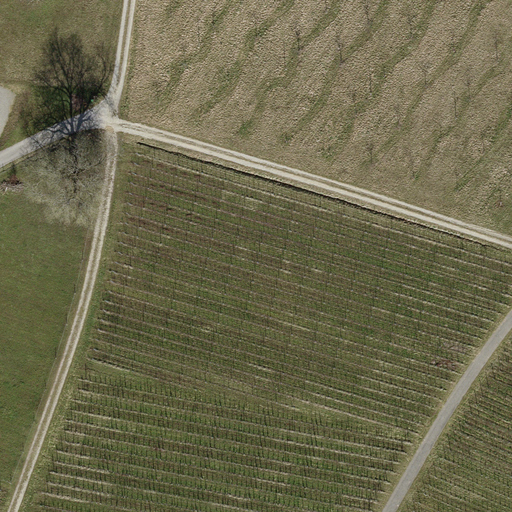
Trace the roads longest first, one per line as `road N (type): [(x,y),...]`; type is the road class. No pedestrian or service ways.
road 1 (track): [(14,511),(90,292),(130,0)]
road 2 (track): [(511,252),(111,122)]
road 3 (track): [(511,321),(391,511)]
